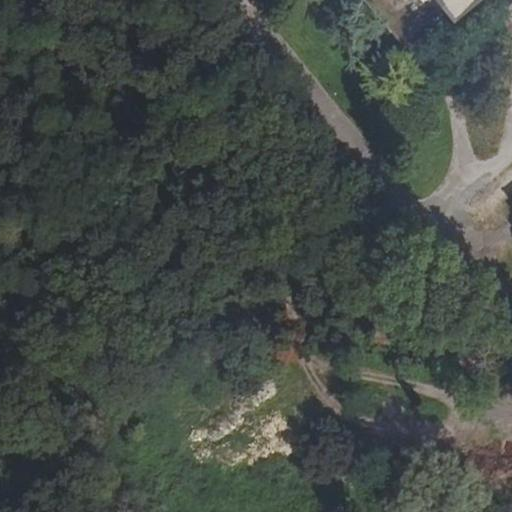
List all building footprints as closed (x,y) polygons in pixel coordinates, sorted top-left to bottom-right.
[(363,0),(400,45),(442,9),(433,0),(426,0),(403,17),(389,0),(363,0)] [(426,0),(389,0),(403,17),(426,0)] [(433,0),(442,9),(451,20),(478,1),(478,0),(433,0)] [(494,0),(478,0),(478,1),(491,19),(504,11),(494,0)] [(511,5),(504,11),(491,19),(488,24),(506,44),(511,39),(511,5)]
